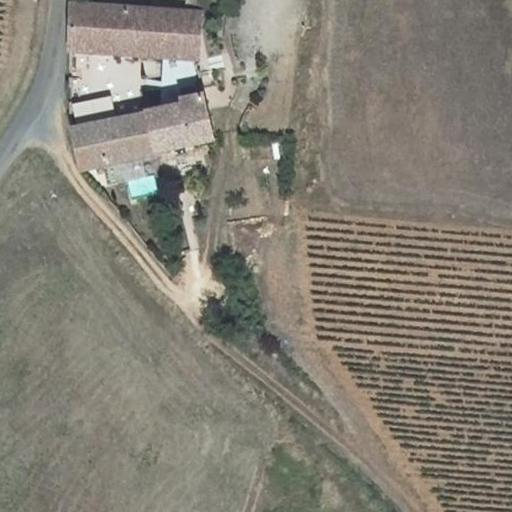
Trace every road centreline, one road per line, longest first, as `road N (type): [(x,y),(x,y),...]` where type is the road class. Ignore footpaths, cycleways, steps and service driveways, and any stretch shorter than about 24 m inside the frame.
road 1 (track): [(353,455),(193,311),(74,182),(37,106)]
road 2 (unclassified): [(58,0),(37,106),(0,159)]
